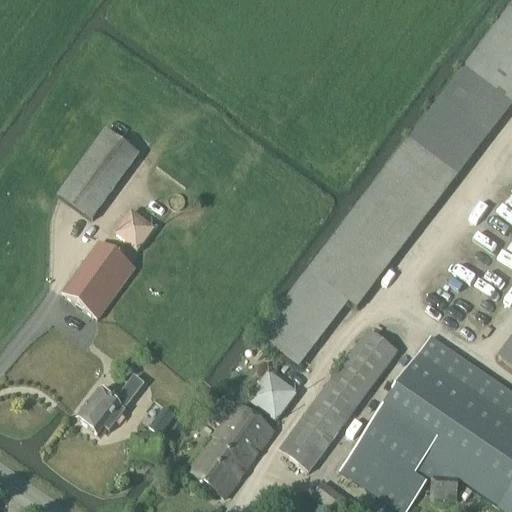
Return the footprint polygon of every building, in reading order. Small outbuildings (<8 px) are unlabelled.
[(511,11),(260,334),(302,367),(349,307),(358,315),(511,117),(511,11)] [(90,225),(138,159),(104,135),(57,201),(90,225)] [(137,255),(153,232),(130,215),(113,239),(137,255)] [(96,324),(134,272),(98,246),(60,299),(96,324)] [(308,474),(396,356),(367,334),(280,453),(279,452),(278,454),(308,476),(309,475),(308,474)] [(511,339),(496,361),(511,372),(511,339)] [(511,397),(430,341),(336,474),(388,511),(410,511),(430,483),(429,505),(456,507),(458,485),(495,511),(506,511),(511,504),(511,397)] [(296,398),(268,377),(247,405),(275,426),(296,398)] [(98,395),(76,424),(97,439),(102,432),(108,436),(124,415),(123,414),(142,388),(133,381),(115,404),(111,401),(110,404),(98,395)] [(238,410),(188,475),(223,502),(273,437),(238,410)] [(149,431),(159,438),(174,418),(163,411),(149,431)] [(130,461),(156,463),(157,463),(158,441),(131,439),(130,461)] [(329,511),(343,511),(347,506),(322,487),(313,500),(329,511)]
